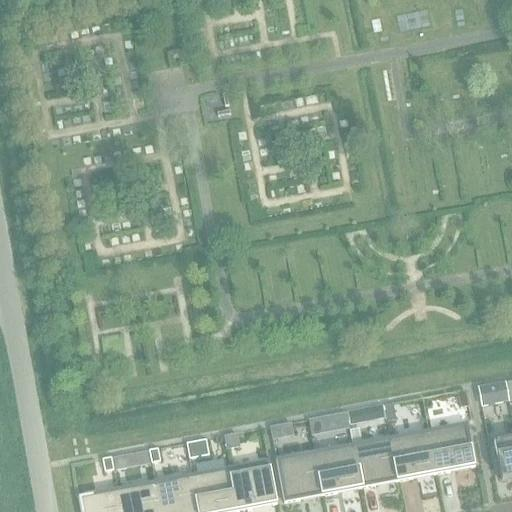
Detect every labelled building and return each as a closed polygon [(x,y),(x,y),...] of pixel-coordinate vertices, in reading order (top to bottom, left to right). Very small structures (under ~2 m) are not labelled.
[(481,408),(508,403),(504,385),(477,390),(481,408)] [(464,393),(456,394),(459,410),(467,409),(464,393)] [(392,406),(384,407),(387,423),(395,422),(392,406)] [(381,408),(362,412),(364,423),(383,419),(381,408)] [(327,418),(308,422),(311,437),(330,433),(327,418)] [(435,476),(474,468),(466,425),(427,432),(435,476)] [(279,427),(269,429),(270,435),(271,441),(282,439),(279,427)] [(398,483),(435,476),(427,432),(390,439),(398,483)] [(235,436),(223,438),(225,451),(238,449),(235,436)] [(360,490),(398,483),(390,439),(352,446),(360,490)] [(511,439),(493,444),(500,483),(511,480),(511,439)] [(185,446),(188,461),(208,458),(205,442),(185,446)] [(323,497),(360,490),(352,446),(314,453),(323,497)] [(151,466),(159,464),(157,451),(148,452),(151,466)] [(114,472),(149,466),(147,453),(112,460),(114,472)] [(275,461),(283,505),(322,498),(314,454),(275,461)] [(104,474),(113,473),(110,459),(101,461),(104,474)] [(236,511),(245,511),(276,506),(268,462),(229,470),(236,511)] [(198,511),(236,511),(229,470),(191,477),(198,511)] [(159,511),(198,511),(191,477),(154,484),(159,511)] [(120,511),(159,511),(154,484),(116,491),(120,511)] [(120,511),(116,491),(77,498),(79,511),(120,511)]
